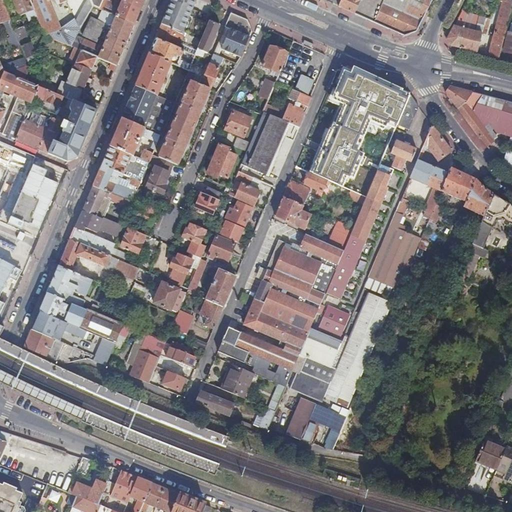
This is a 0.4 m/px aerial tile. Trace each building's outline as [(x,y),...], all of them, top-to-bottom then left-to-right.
[(0,0),(0,25),(5,23),(10,37),(8,38),(11,45),(14,44),(17,49),(21,47),(15,31),(2,0),(0,0)] [(12,0),(20,17),(25,15),(29,23),(38,19),(29,0),(12,0)] [(29,0),(38,19),(44,35),(45,37),(70,47),(79,30),(76,22),(74,20),(60,30),(48,1),(50,0),(57,0),(61,6),(66,3),(64,0),(29,0)] [(90,0),(89,0),(87,0),(76,22),(79,30),(85,20),(93,7),(90,0)] [(143,4),(144,0),(122,0),(120,6),(107,0),(90,0),(93,7),(107,13),(134,24),(143,4)] [(197,2),(190,0),(172,0),(162,25),(183,33),(197,2)] [(361,0),(342,0),(340,7),(355,14),(361,0)] [(432,0),(361,0),(355,14),(405,36),(417,32),(432,0)] [(511,0),(503,0),(489,56),(499,58),(511,7),(511,0)] [(125,45),(134,24),(107,13),(105,18),(114,22),(108,35),(106,34),(103,40),(106,41),(98,59),(111,64),(116,66),(125,45)] [(252,33),(248,21),(240,18),(231,14),(225,28),(230,30),(222,50),(241,58),(252,33)] [(78,50),(93,57),(97,48),(84,41),(86,39),(96,43),(101,31),(92,27),(93,24),(85,20),(79,30),(70,47),(78,50)] [(219,25),(210,21),(201,41),(197,50),(203,53),(202,57),(205,59),(208,58),(209,54),(207,53),(219,25)] [(183,33),(162,25),(159,31),(155,39),(183,51),(185,46),(178,44),(183,33)] [(475,32),(454,26),(447,39),(451,46),(462,49),(476,53),(481,34),(482,34),(484,26),(476,25),(475,32)] [(15,31),(21,47),(26,58),(27,61),(37,57),(39,51),(45,37),(44,35),(29,42),(23,28),(15,31)] [(197,40),(186,35),(184,41),(195,45),(197,40)] [(511,37),(508,36),(503,52),(511,54),(511,37)] [(183,51),(155,39),(149,54),(171,63),(189,71),(194,58),(182,54),(183,51)] [(263,67),(280,74),(288,55),(271,48),(263,67)] [(75,65),(91,72),(97,58),(93,57),(78,50),(77,53),(80,55),(78,57),(73,55),(70,62),(75,65)] [(171,63),(149,54),(143,69),(135,87),(157,97),(163,83),(166,84),(167,81),(164,80),(171,63)] [(222,68),(225,60),(213,55),(200,86),(210,90),(219,70),(222,68)] [(27,61),(29,65),(31,70),(33,64),(37,57),(27,61)] [(26,58),(2,68),(4,73),(26,82),(31,70),(29,65),(27,61),(26,58)] [(115,70),(116,66),(111,64),(108,72),(113,75),(115,70)] [(83,92),(91,72),(75,65),(75,66),(67,85),(62,83),(58,92),(78,101),(82,92),(83,92)] [(366,198),(410,95),(348,69),(312,158),(307,170),(366,198)] [(285,84),(296,88),(301,75),(290,71),(285,84)] [(3,135),(17,141),(31,105),(35,94),(38,87),(26,82),(4,73),(4,75),(0,83),(0,127),(7,111),(0,108),(0,102),(3,96),(1,93),(2,91),(18,98),(3,135)] [(312,94),(317,80),(303,74),(297,88),(312,94)] [(210,90),(200,86),(186,80),(184,83),(189,86),(176,118),(174,123),(159,158),(174,164),(178,166),(210,90)] [(258,100),(267,104),(276,84),(266,80),(258,100)] [(40,81),(38,87),(47,91),(49,92),(53,94),(56,88),(40,81)] [(38,87),(35,94),(44,98),(47,91),(38,87)] [(157,97),(135,87),(130,98),(122,119),(160,136),(162,137),(169,121),(171,116),(176,104),(157,97)] [(511,171),(511,170),(511,102),(450,88),(446,94),(480,139),(487,146),(494,141),(493,140),(496,137),(491,131),(494,129),(496,132),(511,136),(511,139),(509,150),(508,149),(504,165),(511,171)] [(289,123),(300,127),(306,114),(303,112),(303,110),(305,105),(308,107),(312,98),(291,89),(288,99),(291,100),(283,121),(289,123)] [(56,95),(53,94),(49,92),(45,102),(61,109),(64,108),(68,100),(56,95)] [(409,129),(419,107),(410,95),(399,122),(397,125),(408,130),(409,129)] [(97,112),(100,106),(86,100),(86,99),(82,98),(79,105),(97,112)] [(69,163),(78,158),(97,112),(79,105),(74,102),(70,110),(73,114),(67,127),(66,128),(64,133),(64,135),(59,145),(55,144),(58,136),(56,134),(58,128),(61,129),(63,125),(62,123),(53,120),(40,151),(69,163)] [(17,141),(40,151),(53,120),(54,117),(52,113),(48,111),(47,112),(31,105),(17,141)] [(226,131),(244,139),(252,120),(234,113),(226,131)] [(247,153),(242,165),(270,176),(279,155),(276,153),(289,123),(283,121),(264,113),(262,116),(250,144),(247,153)] [(110,147),(134,157),(142,137),(155,142),(153,147),(152,147),(151,149),(154,151),(160,136),(122,119),(116,132),(110,147)] [(439,162),(452,152),(445,142),(433,125),(424,147),(428,148),(439,162)] [(234,147),(247,153),(250,144),(238,139),(234,147)] [(393,168),(401,171),(406,160),(411,163),(417,150),(395,141),(390,154),(396,157),(391,167),(393,168)] [(218,179),(219,176),(228,180),(237,157),(229,154),(230,150),(220,146),(208,175),(218,179)] [(138,189),(148,166),(149,164),(141,160),(134,157),(110,147),(102,166),(93,187),(132,203),(135,197),(126,193),(127,189),(117,185),(119,179),(118,178),(119,176),(122,178),(129,163),(139,167),(134,177),(131,176),(130,179),(131,179),(130,181),(132,182),(131,185),(138,189)] [(141,160),(149,164),(153,155),(153,154),(145,151),(141,160)] [(165,186),(174,164),(159,158),(153,155),(149,164),(148,166),(155,169),(147,188),(163,195),(167,187),(165,186)] [(46,230),(63,181),(51,177),(55,167),(34,160),(11,225),(33,233),(35,226),(46,230)] [(442,192),(450,174),(418,161),(411,176),(410,179),(411,179),(434,189),(430,198),(432,199),(422,222),(428,224),(430,220),(436,205),(442,192)] [(386,185),(392,170),(380,165),(375,177),(373,182),(366,198),(354,228),(344,251),(327,292),(342,299),(389,186),(386,185)] [(476,180),(452,169),(450,174),(442,192),(466,203),(464,208),(480,216),(477,224),(481,226),(494,195),(485,190),(476,180)] [(259,189),(262,182),(239,172),(236,179),(259,189)] [(327,186),(329,182),(309,173),(305,184),(317,190),(320,191),(316,199),(316,200),(318,202),(325,184),(327,186)] [(304,206),(306,207),(307,204),(305,203),(310,190),(290,182),(284,195),(283,197),(304,206)] [(239,201),(254,207),(260,192),(242,185),(237,196),(230,193),(229,196),(239,201)] [(88,199),(83,211),(102,219),(103,218),(110,201),(130,209),(132,203),(93,187),(88,199)] [(221,194),(207,188),(202,200),(199,200),(196,208),(213,215),(221,194)] [(511,206),(494,195),(481,226),(469,253),(461,272),(458,279),(464,282),(466,277),(469,277),(477,256),(481,257),(484,250),(481,248),(490,227),(493,229),(496,220),(501,219),(511,225),(511,206)] [(304,206),(283,197),(275,217),(304,230),(304,229),(309,231),(312,224),(308,222),(310,216),(301,212),(304,206)] [(246,224),(254,207),(239,201),(234,212),(231,210),(227,219),(235,223),(237,220),(246,224)] [(154,216),(152,215),(154,210),(140,204),(136,203),(134,208),(137,209),(134,217),(151,224),(154,216)] [(437,223),(443,209),(443,208),(436,205),(430,220),(437,223)] [(77,227),(71,241),(110,257),(113,250),(115,246),(85,233),(86,229),(97,233),(99,229),(118,238),(120,232),(123,226),(103,218),(102,219),(83,211),(77,227)] [(405,216),(397,213),(365,289),(395,302),(422,240),(408,234),(410,229),(401,225),(405,216)] [(329,244),(344,251),(354,228),(338,221),(329,244)] [(221,235),(238,243),(244,229),(227,222),(221,235)] [(140,245),(144,235),(123,226),(120,232),(127,235),(122,248),(138,255),(142,246),(140,245)] [(191,255),(202,260),(207,247),(200,244),(203,237),(206,238),(208,234),(191,226),(189,231),(186,230),(184,238),(194,243),(189,254),(191,255)] [(298,358),(311,329),(312,326),(327,292),(344,251),(329,244),(306,235),(298,250),(291,247),(279,241),(265,276),(244,325),(281,341),(287,344),(284,352),(277,350),(239,334),(236,343),(230,341),(233,334),(227,331),(218,352),(253,367),(251,373),(253,374),(285,387),(292,372),(298,358)] [(208,262),(225,270),(235,245),(217,238),(206,262),(208,262)] [(0,253),(11,258),(16,246),(0,239),(0,253)] [(66,252),(59,267),(71,272),(78,256),(105,268),(109,260),(110,261),(107,269),(134,280),(139,269),(124,263),(110,257),(71,241),(66,252)] [(113,250),(110,257),(124,263),(127,256),(113,250)] [(191,267),(197,270),(202,260),(191,255),(189,260),(179,256),(177,260),(175,260),(171,268),(187,275),(191,267)] [(208,262),(206,262),(202,260),(197,270),(194,278),(200,280),(208,262)] [(86,297),(93,281),(71,272),(59,267),(54,279),(48,295),(63,301),(82,309),(85,301),(73,296),(74,292),(86,297)] [(215,304),(224,308),(236,278),(219,271),(211,290),(212,290),(209,297),(196,292),(200,280),(194,278),(191,285),(189,290),(188,293),(207,301),(215,304)] [(0,304),(10,308),(19,281),(1,275),(0,278),(0,304)] [(176,284),(189,290),(191,285),(178,279),(176,284)] [(180,290),(163,283),(154,304),(171,311),(175,303),(179,304),(181,300),(177,298),(180,290)] [(143,298),(146,286),(135,284),(132,295),(143,298)] [(248,296),(242,294),(239,302),(245,304),(248,296)] [(335,374),(324,399),(347,409),(392,304),(369,294),(350,338),(345,336),(343,342),(331,371),(335,374)] [(115,344),(123,325),(96,314),(90,312),(87,310),(85,314),(71,308),(70,309),(67,308),(67,307),(62,305),(63,301),(48,295),(44,303),(40,312),(88,332),(104,339),(115,344)] [(215,304),(207,301),(202,313),(209,317),(215,304)] [(217,324),(224,308),(215,304),(209,317),(202,313),(198,323),(214,330),(217,324)] [(350,315),(328,305),(318,329),(340,339),(350,315)] [(84,340),(88,332),(40,312),(37,319),(32,330),(53,339),(57,328),(64,331),(84,340)] [(177,317),(172,329),(187,336),(194,318),(180,312),(177,317)] [(59,342),(64,331),(57,328),(53,339),(59,342)] [(331,371),(343,342),(311,329),(298,358),(331,371)] [(69,358),(74,348),(59,342),(53,339),(32,330),(25,348),(64,365),(70,363),(70,360),(67,359),(68,358),(69,358)] [(94,361),(106,366),(115,344),(104,339),(96,357),(94,361)] [(206,351),(208,345),(196,340),(194,346),(206,351)] [(281,341),(277,350),(284,352),(287,344),(281,341)] [(187,367),(192,368),(196,358),(176,351),(174,355),(169,353),(167,358),(187,367)] [(156,368),(169,372),(183,378),(187,367),(167,358),(161,356),(156,368)] [(335,374),(331,371),(298,358),(292,372),(296,373),(290,389),(322,403),(324,399),(335,374)] [(130,376),(150,384),(156,369),(137,361),(130,376)] [(251,373),(231,365),(222,389),(243,398),(253,375),(253,374),(251,373)] [(0,372),(0,386),(19,396),(56,412),(62,415),(80,424),(85,413),(48,396),(3,374),(0,372)] [(181,393),(186,380),(183,378),(169,372),(163,385),(181,393)] [(218,397),(211,394),(202,390),(196,403),(230,417),(235,405),(218,397)] [(339,433),(348,411),(334,406),(331,412),(302,400),(287,434),(302,440),(301,443),(310,446),(314,436),(316,437),(319,430),(317,429),(319,425),(339,433)] [(276,412),(265,408),(265,410),(265,412),(259,428),(268,431),(276,412)] [(505,450),(484,442),(476,462),(497,470),(505,450)] [(503,481),(511,484),(511,450),(506,448),(505,450),(497,470),(496,473),(492,481),(501,484),(503,481)] [(85,475),(91,461),(83,458),(78,472),(85,475)] [(497,470),(476,462),(475,464),(496,473),(497,470)] [(140,511),(141,511),(152,484),(143,480),(121,471),(115,485),(108,482),(102,495),(98,506),(106,509),(113,511),(124,511),(130,498),(137,500),(132,511),(140,511)] [(19,502),(23,494),(16,491),(17,489),(4,484),(3,486),(0,484),(0,511),(17,511),(22,503),(19,502)] [(98,506),(102,495),(78,484),(74,493),(70,491),(69,493),(77,497),(98,506)] [(171,511),(179,495),(168,490),(152,484),(141,511),(145,511),(148,505),(152,506),(165,511),(171,511)] [(70,511),(73,507),(77,497),(69,493),(48,485),(40,503),(59,511),(70,511)] [(203,511),(206,506),(195,501),(179,495),(171,511),(203,511)] [(104,511),(106,509),(98,506),(77,497),(73,507),(82,511),(84,511),(104,511)]
